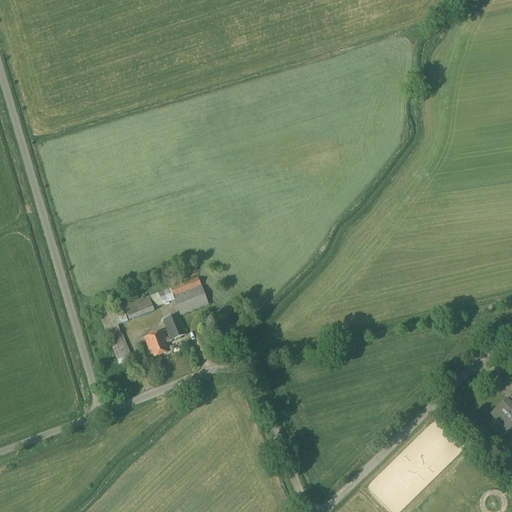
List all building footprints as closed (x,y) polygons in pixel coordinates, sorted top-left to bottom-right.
[(170,290),(173,298),(201,287),(198,279),(170,289),(170,290)] [(201,287),(173,298),(174,302),(180,316),(208,306),(201,287)] [(173,298),(170,290),(157,295),(161,307),(174,302),(173,298)] [(148,298),(152,310),(161,307),(157,295),(148,298)] [(240,315),(240,312),(239,310),(238,308),(236,305),(235,304),(232,302),(228,301),(225,301),(222,302),(218,304),(216,306),(214,309),(214,311),(213,314),(213,317),(214,320),(216,322),(217,324),(219,325),(221,326),(223,327),(226,328),(227,328),(231,327),(233,326),(235,324),(237,322),(238,320),(239,318),(240,315)] [(113,311),(119,325),(127,322),(122,308),(113,311)] [(119,325),(113,311),(113,309),(99,314),(119,365),(132,359),(119,325)] [(163,321),(169,338),(171,341),(186,335),(178,315),(163,321)] [(167,343),(165,339),(163,333),(145,340),(149,350),(151,350),(154,358),(168,352),(165,344),(167,343)] [(490,414),(508,432),(511,428),(511,388),(511,389),(511,390),(511,395),(506,401),(506,400),(490,414)]
